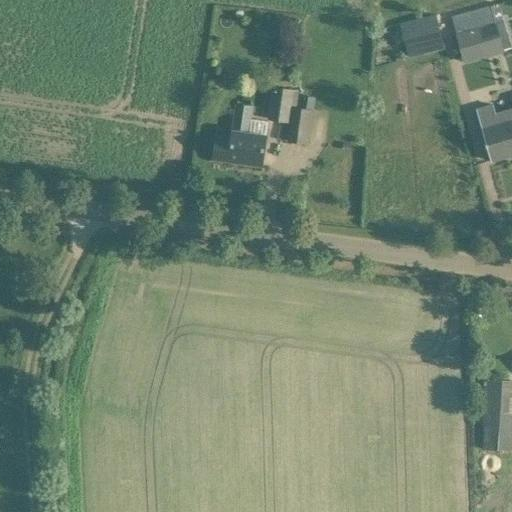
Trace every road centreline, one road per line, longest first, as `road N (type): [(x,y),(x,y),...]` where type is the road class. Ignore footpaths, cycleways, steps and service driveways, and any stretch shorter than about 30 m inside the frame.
road 1 (unclassified): [(511,276),(0,204)]
road 2 (track): [(92,218),(39,345),(43,511)]
